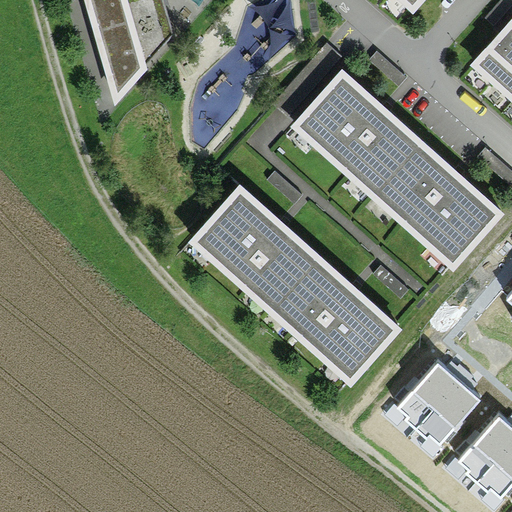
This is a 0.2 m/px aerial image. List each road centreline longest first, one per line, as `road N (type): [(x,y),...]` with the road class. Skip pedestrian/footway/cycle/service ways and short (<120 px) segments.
road 1 (track): [(447,511),(183,300),(111,208),(58,78),(37,0)]
road 2 (residential): [(511,142),(415,64)]
